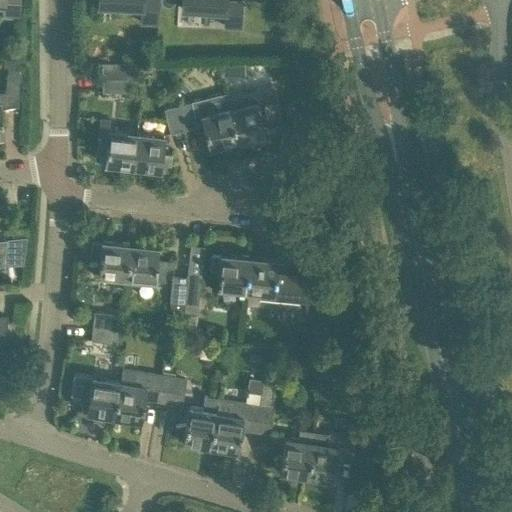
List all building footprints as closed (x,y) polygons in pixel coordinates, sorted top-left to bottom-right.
[(2,0),(2,15),(18,16),(18,0),(2,0)] [(97,0),(98,4),(141,6),(140,22),(156,23),(157,0),(97,0)] [(181,0),(181,8),(224,10),(224,26),(240,27),(241,1),(227,0),(181,0)] [(282,25),(282,43),(295,43),(295,25),(282,25)] [(17,68),(18,59),(4,55),(3,67),(8,68),(4,92),(0,92),(0,134),(3,134),(0,108),(18,105),(17,94),(21,69),(17,68)] [(247,75),(246,60),(221,61),(221,75),(247,75)] [(101,76),(126,76),(127,62),(101,62),(101,76)] [(101,91),(126,91),(126,76),(101,76),(101,91)] [(243,92),(226,96),(237,140),(264,134),(264,131),(272,129),(269,115),(262,88),(243,92)] [(178,104),(184,129),(202,125),(208,147),(237,140),(226,96),(225,93),(178,104)] [(184,129),(178,104),(163,108),(169,133),(184,129)] [(132,166),(136,131),(107,128),(108,119),(99,118),(96,147),(105,148),(103,163),(132,166)] [(136,131),(132,166),(160,169),(160,167),(169,168),(171,153),(162,152),(164,134),(136,131)] [(124,277),(128,242),(101,240),(100,242),(91,241),(90,256),(99,257),(97,275),(124,277)] [(128,242),(124,277),(163,282),(165,266),(172,267),(173,259),(166,258),(166,259),(156,258),(157,246),(128,242)] [(244,290),(248,255),(220,252),(220,255),(210,254),(209,268),(218,269),(216,287),(244,290)] [(248,255),(244,290),(259,292),(258,297),(304,302),(307,313),(321,309),(314,284),(300,288),(274,286),(277,258),(248,255)] [(183,301),(186,276),(171,274),(169,300),(183,301)] [(186,276),(183,301),(197,303),(200,277),(186,276)] [(197,303),(183,301),(182,313),(196,315),(197,303)] [(91,325),(117,328),(118,313),(93,310),(91,325)] [(117,328),(91,325),(90,339),(115,342),(117,328)] [(113,404),(111,415),(140,420),(143,398),(157,400),(161,375),(135,371),(121,368),(119,380),(115,405),(113,404)] [(75,373),(72,394),(78,395),(81,408),(85,408),(85,411),(111,415),(113,404),(115,405),(119,380),(75,373)] [(262,381),(254,430),(267,432),(276,383),(277,376),(263,374),(262,381)] [(161,375),(157,400),(180,404),(185,379),(161,375)] [(210,432),(208,446),(236,450),(240,428),(254,430),(262,381),(249,379),(245,401),(218,397),(212,432),(210,432)] [(212,432),(218,397),(204,394),(201,408),(188,405),(185,423),(174,425),(177,438),(182,439),(181,441),(208,446),(210,432),(212,432)] [(309,462),(314,432),(301,429),(299,438),(284,435),(281,453),(271,455),(274,468),(279,469),(278,471),(305,476),(307,462),(309,462)] [(307,462),(305,476),(333,481),(337,458),(351,460),(355,435),(328,431),(328,434),(315,432),(314,432),(309,462),(307,462)]
